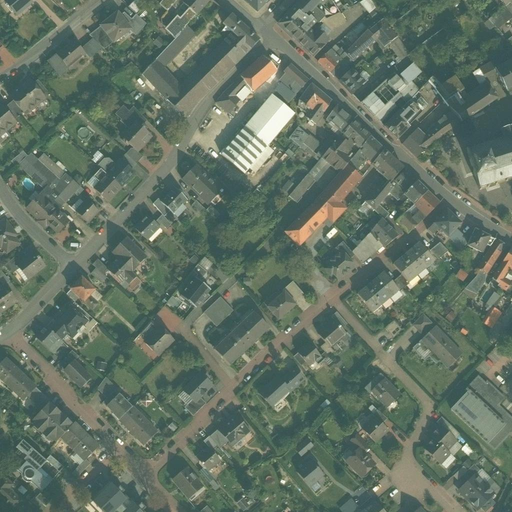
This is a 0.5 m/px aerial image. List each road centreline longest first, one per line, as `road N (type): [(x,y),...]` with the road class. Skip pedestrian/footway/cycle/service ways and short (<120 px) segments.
road 1 (residential): [(75,263),(163,172),(204,105),(263,45),(264,28)]
road 2 (residential): [(332,298),(144,477)]
road 3 (residential): [(264,28),(446,201)]
road 4 (residential): [(8,330),(116,449)]
road 5 (residential): [(446,201),(332,298)]
road 6 (residential): [(108,0),(0,79)]
road 7 (residential): [(420,395),(332,298)]
